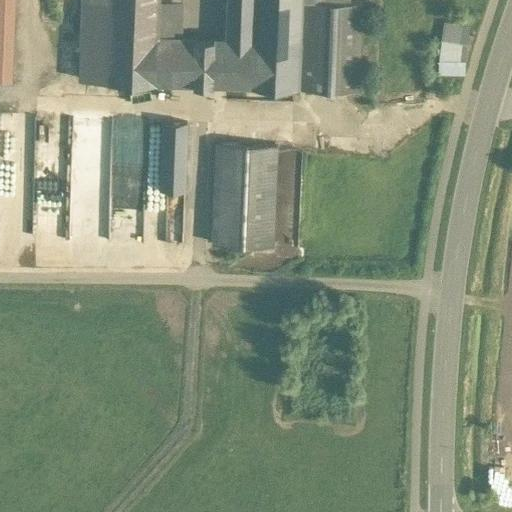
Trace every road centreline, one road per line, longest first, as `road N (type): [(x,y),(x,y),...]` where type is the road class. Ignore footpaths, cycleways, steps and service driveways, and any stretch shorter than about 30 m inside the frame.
road 1 (tertiary): [(511,28),(486,107),(451,287),(440,511)]
road 2 (track): [(0,272),(451,287)]
road 3 (track): [(195,278),(194,428),(118,511)]
